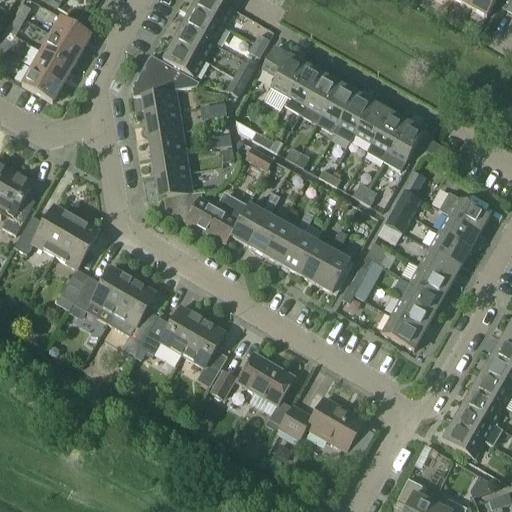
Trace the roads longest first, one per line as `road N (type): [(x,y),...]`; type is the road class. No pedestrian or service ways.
road 1 (residential): [(103,127),(122,230),(382,389),(395,414)]
road 2 (residential): [(395,414),(430,407),(486,309),(482,290),(511,239)]
road 3 (residential): [(142,0),(101,81),(103,127)]
